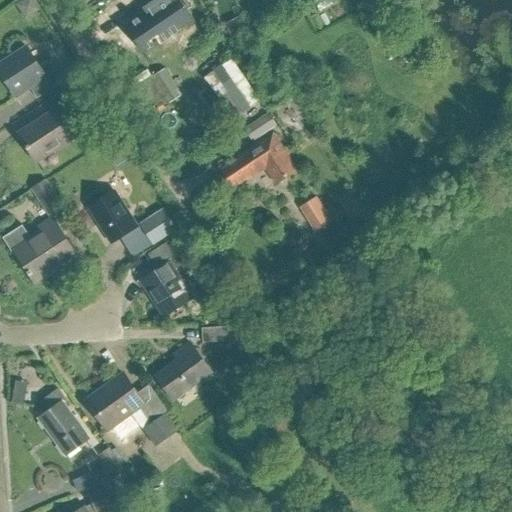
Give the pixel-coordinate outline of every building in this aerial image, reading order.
[(141,15),(124,26),(141,51),(153,43),(154,45),(191,20),(177,0),(136,0),(137,1),(138,0),(148,13),(142,17),(141,15)] [(197,0),(205,11),(220,0),(197,0)] [(68,88),(63,81),(49,59),(39,66),(26,46),(0,63),(0,72),(16,96),(30,87),(37,98),(48,91),(52,98),(68,88)] [(150,78),(137,86),(151,108),(164,100),(150,78)] [(60,112),(83,98),(75,85),(52,99),(60,112)] [(288,141),(312,126),(292,93),(268,107),(288,141)] [(55,110),(18,134),(36,161),(73,138),(55,110)] [(245,131),(252,142),(276,126),(268,114),(245,131)] [(273,133),(233,159),(235,161),(222,169),(234,187),(246,179),(248,180),(266,169),(276,184),(297,169),(273,133)] [(111,158),(122,151),(114,139),(103,146),(111,158)] [(50,216),(64,206),(47,179),(32,189),(50,216)] [(114,191),(89,207),(112,242),(121,237),(137,227),(114,191)] [(332,221),(317,197),(299,208),(314,232),(332,221)] [(164,209),(140,224),(153,244),(177,229),(164,209)] [(22,225),(2,238),(14,256),(18,254),(28,271),(27,271),(29,275),(30,274),(36,283),(52,273),(51,272),(58,268),(59,269),(75,258),(79,256),(54,217),(51,219),(39,227),(45,235),(34,242),(22,225)] [(141,281),(164,316),(193,297),(174,268),(185,262),(171,240),(149,254),(159,269),(141,281)] [(324,263),(309,276),(321,291),(337,278),(324,263)] [(230,344),(245,343),(244,325),(202,328),(203,342),(230,340),(230,344)] [(177,359),(155,375),(173,400),(211,372),(190,343),(174,354),(177,359)] [(123,374),(88,399),(110,428),(111,428),(139,407),(149,421),(150,423),(167,410),(149,385),(137,393),(123,374)] [(38,418),(66,455),(89,438),(63,402),(66,399),(58,389),(41,401),(49,411),(38,418)] [(139,407),(111,428),(120,441),(149,421),(139,407)] [(143,429),(155,446),(179,430),(167,412),(143,429)] [(97,487),(125,474),(124,472),(126,470),(109,448),(96,457),(103,468),(91,473),(97,487)] [(84,508),(76,511),(103,511),(122,504),(119,497),(132,491),(125,474),(97,487),(88,491),(93,503),(84,508)]
